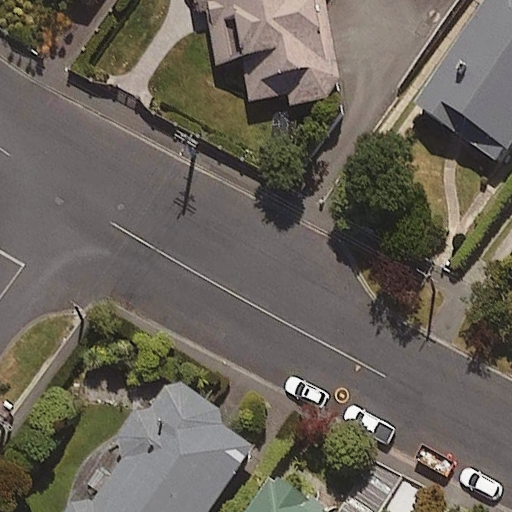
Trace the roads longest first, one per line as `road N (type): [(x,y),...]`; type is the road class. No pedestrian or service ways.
road 1 (residential): [(511,439),(71,199)]
road 2 (residential): [(71,199),(0,297)]
